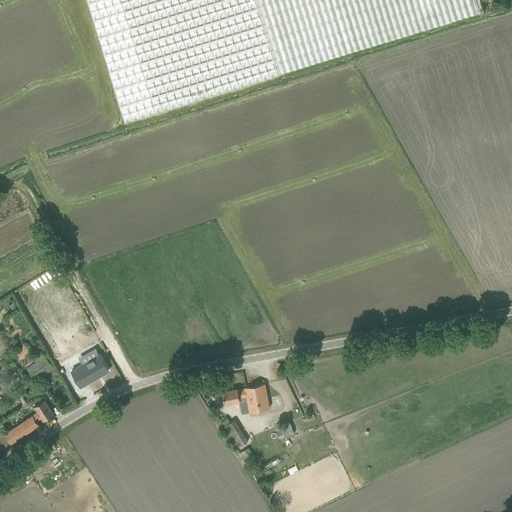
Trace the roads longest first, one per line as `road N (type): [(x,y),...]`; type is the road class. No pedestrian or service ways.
road 1 (unclassified): [(0,465),(87,406),(170,374),(511,311)]
road 2 (track): [(132,386),(26,190),(0,185)]
